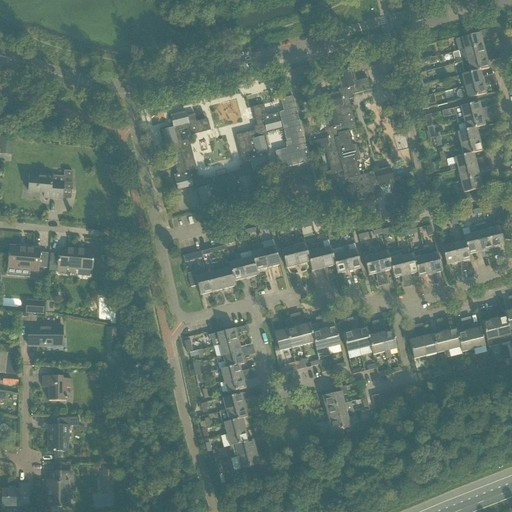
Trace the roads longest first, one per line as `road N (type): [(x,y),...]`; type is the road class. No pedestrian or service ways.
road 1 (tertiary): [(129,87),(501,0)]
road 2 (residential): [(251,305),(184,320),(174,307),(129,87)]
road 3 (residential): [(415,305),(295,294),(251,305)]
road 4 (residential): [(251,305),(267,393),(324,382)]
road 5 (tertiary): [(10,58),(129,87)]
